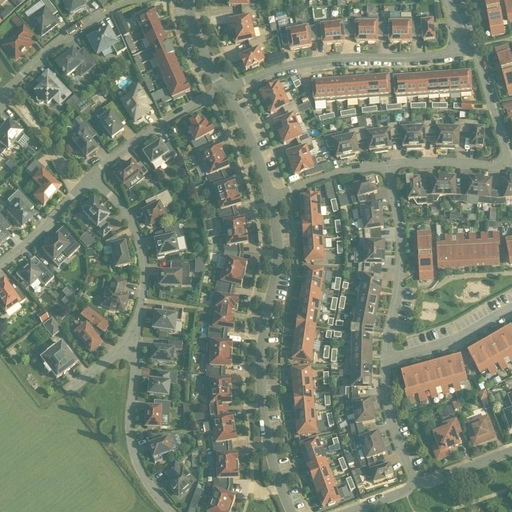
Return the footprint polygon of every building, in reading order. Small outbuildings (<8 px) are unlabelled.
[(29,21),(41,37),(57,25),(50,15),(56,11),(46,0),(43,0),(40,3),(45,9),(29,21)] [(65,6),(64,10),(68,11),(71,16),(76,13),(79,14),(80,10),(85,7),(82,3),(80,2),(81,0),(80,0),(65,0),(63,2),(65,6)] [(229,7),(242,7),(241,13),(255,12),(255,6),(248,6),(248,0),(226,0),(227,3),(229,3),(229,7)] [(484,0),(487,14),(505,10),(504,4),(498,5),(497,0),(484,0)] [(507,16),(508,22),(511,20),(511,0),(503,0),(504,4),(505,10),(507,16)] [(11,7),(6,12),(9,15),(15,10),(11,7)] [(501,17),(507,16),(505,10),(487,14),(492,37),(504,35),(501,17)] [(136,19),(141,30),(158,22),(155,17),(156,17),(154,11),(148,13),(147,11),(136,16),(137,18),(136,19)] [(4,20),(9,15),(6,12),(0,17),(4,20)] [(231,26),(229,26),(231,34),(252,30),(250,19),(256,17),(255,12),(241,13),(243,20),(230,22),(231,26)] [(11,22),(15,26),(19,21),(16,17),(11,22)] [(421,19),(422,24),(416,24),(417,37),(423,37),(424,43),(428,42),(428,44),(436,43),(435,34),(434,34),(432,18),(421,19)] [(342,20),(331,21),(333,45),(344,44),(344,38),(350,37),(349,24),(342,25),(342,20)] [(356,24),(349,24),(350,37),(356,37),(356,43),(367,43),(366,20),(356,20),(356,24)] [(377,20),(366,20),(367,43),(377,43),(377,37),(383,37),(383,24),(377,24),(377,20)] [(389,24),(383,24),(383,37),(389,37),(389,43),(400,43),(400,20),(389,20),(389,24)] [(411,20),(400,20),(400,43),(411,43),(411,37),(417,37),(416,24),(411,24),(411,20)] [(321,27),(314,28),(316,41),(322,40),(323,46),(333,45),(331,21),(320,22),(321,27)] [(158,22),(141,30),(145,39),(162,32),(158,22)] [(123,37),(130,34),(126,23),(119,26),(123,37)] [(307,24),(296,26),(301,50),(311,48),(310,42),(316,41),(314,28),(308,29),(307,24)] [(290,52),(301,50),(296,26),(279,29),(282,47),(289,46),(290,52)] [(24,28),(3,48),(5,49),(4,50),(8,54),(9,53),(16,60),(31,46),(27,42),(32,37),(24,28)] [(112,48),(117,56),(127,51),(121,38),(114,41),(108,30),(89,41),(97,56),(112,48)] [(235,45),(248,42),(249,48),(262,44),(266,43),(265,38),(261,38),(254,40),(252,30),(231,34),(233,42),(234,42),(235,45)] [(162,32),(145,39),(150,49),(168,41),(166,42),(162,32)] [(168,41),(150,49),(154,59),(172,51),(168,41)] [(258,65),(264,63),(258,52),(264,49),(262,44),(249,48),(252,54),(240,60),(242,63),(240,64),(243,69),(244,68),(246,71),(251,69),(252,70),(259,67),(258,65)] [(502,74),(511,70),(511,63),(507,47),(495,51),(502,74)] [(73,52),(57,65),(63,73),(62,74),(63,76),(65,75),(67,78),(76,71),(81,77),(95,66),(83,51),(77,56),(73,52)] [(172,51),(154,59),(158,69),(176,61),(172,51)] [(176,61),(158,69),(163,79),(179,71),(175,62),(177,61),(176,61)] [(511,70),(502,74),(509,97),(511,95),(511,70)] [(179,71),(163,79),(167,88),(184,81),(179,71)] [(471,94),(470,74),(459,75),(460,95),(471,94)] [(460,95),(459,75),(448,76),(450,96),(460,95)] [(437,77),(439,97),(450,96),(448,76),(437,77)] [(416,78),(417,98),(428,97),(427,77),(416,78)] [(427,77),(428,97),(439,97),(437,77),(427,77)] [(390,98),(389,78),(378,79),(379,99),(390,98)] [(405,79),(406,99),(417,98),(416,78),(405,79)] [(367,80),(368,100),(379,99),(378,79),(367,80)] [(394,80),(395,100),(406,99),(405,79),(394,80)] [(42,104),(43,104),(45,102),(47,105),(53,99),(59,106),(70,95),(55,80),(50,85),(48,82),(36,93),(39,96),(37,98),(36,99),(36,100),(36,101),(36,102),(37,102),(37,103),(38,104),(39,104),(40,105),(41,105),(42,104)] [(356,81),(358,101),(368,100),(367,80),(356,81)] [(186,86),(184,81),(167,88),(172,100),(173,99),(174,102),(185,97),(184,94),(190,92),(187,86),(186,86)] [(335,82),(336,102),(347,102),(345,81),(335,82)] [(345,81),(347,102),(358,101),(356,81),(345,81)] [(324,83),(325,103),(336,102),(335,82),(324,83)] [(313,84),(314,104),(325,103),(324,83),(313,84)] [(264,106),(283,96),(278,85),(274,87),(274,86),(269,88),(270,90),(260,94),(262,97),(260,98),(264,106)] [(138,123),(141,121),(141,119),(149,114),(147,112),(145,109),(150,105),(138,86),(130,91),(131,94),(120,101),(128,112),(133,120),(135,123),(136,123),(138,123)] [(160,100),(157,93),(151,96),(154,104),(160,101),(160,100)] [(74,96),(66,105),(71,110),(80,102),(74,96)] [(269,112),(271,115),(276,112),(282,109),(284,112),(285,114),(297,109),(294,102),(288,105),(283,96),(264,106),(268,113),(269,112)] [(116,138),(121,135),(120,133),(123,131),(120,126),(126,122),(112,103),(102,111),(106,117),(99,122),(101,124),(100,125),(103,130),(104,129),(112,140),(115,137),(116,138)] [(461,103),(461,106),(461,111),(461,112),(471,112),(471,104),(461,103)] [(309,104),(297,109),(300,115),(311,110),(309,104)] [(276,127),(275,128),(278,136),(298,127),(293,117),(300,115),(297,109),(285,114),(287,119),(275,124),(276,127)] [(75,121),(80,127),(85,123),(80,117),(75,121)] [(198,120),(190,124),(193,130),(189,132),(195,142),(191,144),(195,150),(209,143),(206,138),(213,133),(210,128),(208,129),(205,123),(201,126),(198,120)] [(483,143),(484,130),(479,130),(476,124),(466,122),(466,125),(465,135),(471,135),(469,149),(477,150),(477,152),(484,153),(485,145),(483,144),(483,143)] [(7,123),(0,131),(14,143),(16,145),(23,136),(20,133),(21,132),(21,131),(20,130),(20,129),(19,128),(18,128),(17,128),(16,129),(15,129),(7,123)] [(80,153),(81,154),(81,153),(86,159),(90,157),(91,157),(92,157),(93,157),(94,156),(94,155),(95,155),(95,154),(95,153),(98,151),(88,138),(94,134),(85,123),(80,127),(79,128),(84,134),(73,142),(78,148),(77,149),(77,150),(78,151),(78,152),(79,152),(79,153),(80,153)] [(425,147),(424,136),(430,136),(430,123),(422,123),(422,130),(417,130),(413,130),(414,150),(421,150),(421,147),(425,147)] [(440,147),(440,150),(447,150),(448,130),(443,129),(438,130),(438,123),(430,123),(430,136),(436,136),(436,147),(440,147)] [(402,125),(395,125),(396,138),(402,137),(402,148),(407,148),(407,151),(414,150),(413,130),(412,124),(402,125)] [(391,149),(390,138),(396,138),(395,125),(387,126),(388,132),(378,133),(381,153),(388,152),(387,150),(391,149)] [(458,148),(459,134),(465,135),(466,125),(455,125),(452,130),(448,130),(447,150),(454,150),(454,148),(458,148)] [(298,127),(278,136),(281,143),(282,142),(284,146),(296,141),(298,146),(310,141),(307,135),(302,137),(298,127)] [(373,152),(374,154),(381,153),(378,133),(374,134),(370,129),(360,130),(362,143),(368,141),(369,152),(373,152)] [(358,154),(356,144),(362,143),(360,130),(349,133),(348,139),(343,140),(348,159),(355,158),(354,155),(358,154)] [(0,131),(0,145),(1,147),(0,148),(0,153),(1,155),(5,150),(7,151),(14,143),(0,131)] [(340,158),(341,161),(348,159),(343,140),(333,142),(331,137),(324,139),(328,150),(334,149),(336,159),(340,158)] [(310,141),(298,146),(300,151),(287,155),(288,158),(287,159),(289,166),(309,160),(308,156),(313,152),(310,141)] [(219,146),(211,149),(209,143),(195,150),(197,155),(197,156),(202,167),(224,157),(219,146)] [(164,148),(160,144),(144,155),(152,166),(163,159),(166,164),(177,157),(169,145),(164,148)] [(221,172),(229,169),(224,157),(202,167),(206,178),(207,178),(209,184),(223,178),(221,172)] [(309,160),(289,166),(292,174),(293,174),(294,177),(307,173),(308,178),(323,173),(321,167),(317,169),(314,158),(309,160)] [(13,174),(17,170),(9,162),(5,166),(13,174)] [(24,169),(27,173),(37,165),(34,162),(24,169)] [(126,166),(123,169),(124,170),(115,176),(117,178),(116,179),(120,184),(120,183),(124,187),(140,174),(143,177),(148,174),(140,164),(136,168),(132,163),(127,167),(126,166)] [(41,173),(35,179),(33,182),(42,190),(34,199),(43,207),(59,189),(41,173)] [(432,179),(432,193),(426,193),(426,205),(433,205),(433,203),(435,203),(439,197),(443,197),(444,177),(437,177),(437,179),(432,179)] [(451,179),(451,177),(444,177),(443,197),(448,197),(451,202),(461,202),(461,191),(455,191),(455,179),(451,179)] [(214,189),(217,200),(237,194),(234,182),(225,185),(223,178),(209,184),(211,190),(214,189)] [(417,206),(426,205),(426,193),(420,193),(419,180),(411,180),(411,178),(404,179),(404,187),(407,187),(407,189),(408,201),(414,201),(417,206)] [(461,191),(461,202),(466,203),(466,205),(478,206),(478,204),(478,200),(480,179),(473,178),(473,180),(468,180),(467,191),(461,191)] [(351,197),(354,206),(365,203),(364,198),(377,194),(375,188),(375,186),(377,185),(375,179),(367,181),(367,183),(366,183),(366,184),(354,187),(355,193),(351,197)] [(487,182),(487,179),(480,179),(478,200),(478,204),(497,206),(497,193),(490,193),(491,182),(487,182)] [(503,182),(504,193),(497,193),(497,206),(507,205),(506,200),(511,199),(511,179),(507,180),(507,182),(503,182)] [(324,184),(324,185),(325,191),(332,190),(330,183),(324,184)] [(12,209),(7,214),(12,220),(12,223),(15,223),(21,228),(32,218),(28,214),(33,209),(17,192),(6,202),(12,209)] [(148,227),(150,226),(150,228),(167,220),(161,209),(173,203),(167,192),(145,204),(149,211),(143,213),(146,220),(145,220),(148,227)] [(241,206),(237,194),(217,200),(221,211),(217,212),(219,218),(234,215),(232,209),(241,206)] [(302,210),(320,209),(319,198),(313,198),(313,196),(306,197),(306,199),(301,199),(302,210)] [(103,210),(100,206),(98,207),(92,200),(89,203),(87,203),(84,206),(84,208),(81,211),(96,228),(97,227),(100,231),(97,233),(102,239),(111,231),(106,225),(106,226),(103,222),(108,218),(102,211),(103,210)] [(358,222),(362,221),(381,218),(380,207),(367,209),(365,203),(354,206),(355,211),(357,211),(358,222)] [(320,209),(302,210),(302,220),(323,219),(320,219),(320,209)] [(235,222),(234,215),(219,218),(220,224),(219,224),(221,237),(225,236),(246,232),(244,220),(235,222)] [(0,246),(1,247),(3,247),(5,245),(6,244),(6,241),(8,239),(1,230),(6,226),(0,218),(0,246)] [(364,232),(358,233),(359,238),(370,237),(370,231),(383,229),(381,218),(362,221),(364,232)] [(301,225),(302,231),(321,230),(324,230),(323,219),(302,220),(303,225),(301,225)] [(164,232),(166,240),(155,242),(158,253),(156,253),(157,260),(165,258),(164,257),(178,254),(176,241),(181,239),(179,227),(164,232)] [(431,251),(430,233),(425,234),(425,228),(420,228),(420,234),(417,234),(418,258),(437,257),(437,251),(431,251)] [(322,240),(321,230),(302,231),(302,238),(304,238),(304,242),(325,241),(325,240),(322,240)] [(223,247),(224,254),(240,254),(239,246),(248,245),(246,232),(225,236),(227,247),(223,247)] [(85,234),(78,240),(85,247),(93,243),(85,234)] [(473,243),(474,267),(486,266),(485,242),(487,242),(486,234),(481,235),(481,243),(475,243),(473,243)] [(493,234),(493,242),(487,242),(485,242),(486,266),(499,266),(497,242),(499,242),(498,234),(493,234)] [(461,244),(462,268),(474,267),(473,243),(475,243),(474,235),(469,235),(469,243),(463,244),(461,244)] [(437,245),(437,251),(437,257),(438,263),(438,269),(450,268),(449,244),(451,244),(451,236),(445,237),(445,245),(437,245)] [(449,244),(450,268),(462,268),(461,244),(463,244),(463,236),(457,236),(457,244),(451,244),(449,244)] [(62,242),(57,237),(42,251),(52,262),(61,254),(67,260),(79,248),(68,237),(62,242)] [(359,247),(365,248),(365,254),(384,255),(384,244),(371,243),(370,237),(359,238),(359,247)] [(110,248),(115,269),(128,266),(123,244),(117,246),(115,238),(104,244),(106,249),(110,248)] [(305,252),(326,251),(325,241),(304,242),(305,252)] [(326,251),(305,252),(305,263),(323,262),(323,251),(326,251)] [(227,261),(224,272),(244,277),(247,265),(238,262),(240,254),(224,254),(223,260),(227,261)] [(360,265),(359,265),(358,270),(370,272),(370,266),(383,266),(384,255),(365,254),(360,254),(360,265)] [(432,264),(438,263),(437,257),(418,258),(420,282),(433,281),(432,264)] [(195,262),(195,274),(203,274),(206,261),(195,262)] [(39,264),(35,268),(29,262),(23,269),(22,268),(20,270),(21,271),(15,276),(21,282),(23,281),(29,287),(37,280),(44,287),(53,278),(39,264)] [(160,283),(160,287),(181,288),(181,279),(189,279),(189,265),(181,265),(181,273),(160,273),(160,277),(158,277),(158,283),(160,283)] [(305,270),(304,281),(324,284),(326,273),(305,270)] [(369,278),(370,272),(358,270),(357,279),(362,282),(361,287),(380,291),(382,280),(369,278)] [(241,289),(244,277),(224,272),(221,282),(218,282),(216,289),(231,293),(232,286),(241,289)] [(114,312),(115,311),(122,313),(124,308),(126,308),(127,303),(126,301),(127,297),(120,295),(121,291),(122,291),(124,284),(112,280),(109,291),(106,290),(101,306),(108,308),(109,311),(114,312)] [(302,291),(323,294),(324,284),(304,281),(302,291)] [(16,289),(11,293),(3,282),(0,284),(0,307),(4,313),(17,304),(19,305),(25,301),(16,289)] [(380,291),(361,287),(359,298),(378,301),(380,291)] [(214,296),(212,308),(218,309),(218,312),(217,313),(217,316),(211,315),(209,328),(208,336),(223,337),(224,331),(233,332),(236,316),(236,314),(236,313),(238,300),(230,299),(231,293),(216,289),(214,296)] [(301,301),(322,304),(323,294),(302,291),(301,301)] [(75,299),(70,294),(64,300),(69,305),(75,299)] [(378,301),(359,298),(357,307),(376,311),(378,301)] [(299,312),(320,314),(322,304),(301,301),(299,312)] [(355,318),(374,321),(376,311),(357,307),(355,318)] [(181,324),(183,311),(163,308),(161,315),(155,314),(153,331),(174,333),(176,323),(181,324)] [(102,334),(102,335),(109,326),(86,309),(82,315),(90,325),(86,328),(85,327),(75,335),(80,342),(79,343),(79,342),(78,342),(81,350),(82,349),(85,348),(89,354),(91,352),(92,353),(98,348),(98,347),(100,346),(95,340),(102,334)] [(318,326),(319,320),(320,314),(299,312),(299,316),(297,316),(296,323),(298,323),(297,325),(297,329),(295,329),(294,335),(296,336),(295,340),(313,342),(313,343),(316,343),(316,342),(318,332),(315,331),(315,328),(316,325),(318,326)] [(48,319),(44,313),(37,318),(41,324),(48,319)] [(55,325),(59,322),(56,317),(51,320),(55,325)] [(352,336),(352,348),(371,348),(371,338),(373,338),(373,335),(373,331),(372,331),(374,321),(355,318),(353,329),(352,329),(351,333),(351,336),(352,336)] [(51,338),(60,332),(51,321),(43,327),(51,338)] [(511,332),(510,329),(499,335),(511,356),(511,355),(511,332)] [(511,355),(511,356),(499,335),(489,341),(501,362),(502,361),(508,358),(511,365),(511,364),(511,355)] [(207,343),(207,355),(231,356),(232,344),(223,344),(223,337),(208,336),(208,343),(207,343)] [(313,342),(295,340),(294,350),(312,352),(315,352),(312,352),(313,343),(313,342)] [(501,362),(489,341),(478,347),(490,368),(492,367),(498,364),(501,371),(506,368),(502,361),(501,362)] [(150,355),(152,356),(151,362),(173,365),(174,351),(182,352),(182,344),(168,343),(168,350),(153,348),(152,349),(151,349),(150,355)] [(48,375),(50,373),(56,380),(69,370),(76,364),(66,351),(60,344),(47,354),(40,360),(45,367),(43,368),(48,375)] [(492,367),(490,368),(478,347),(468,353),(480,374),(487,370),(491,377),(496,374),(492,367)] [(352,358),(371,358),(371,348),(352,348),(352,358)] [(294,350),(292,361),(313,364),(315,352),(312,352),(294,350)] [(231,369),(231,356),(207,355),(206,368),(206,374),(221,375),(222,368),(231,369)] [(352,368),(371,369),(371,358),(352,358),(352,368)] [(466,381),(460,358),(448,361),(454,384),(452,385),(455,392),(460,391),(458,383),(466,381)] [(454,384),(448,361),(436,364),(443,387),(441,388),(443,396),(448,394),(446,386),(452,385),(454,384)] [(443,387),(436,364),(425,367),(431,391),(429,391),(432,399),(437,397),(435,390),(435,389),(437,395),(442,394),(440,388),(441,388),(443,387)] [(431,391),(425,367),(413,371),(419,394),(418,394),(420,402),(425,401),(423,393),(429,391),(431,391)] [(371,369),(352,368),(352,378),(371,379),(371,369)] [(292,372),(293,383),(314,381),(314,380),(311,381),(310,370),(292,372)] [(414,404),(412,396),(418,394),(419,394),(413,371),(401,374),(407,397),(406,397),(408,405),(414,404)] [(157,382),(150,382),(150,388),(148,389),(147,393),(149,394),(149,396),(168,398),(170,385),(176,386),(177,376),(158,373),(157,382)] [(206,382),(206,394),(231,393),(231,381),(222,381),(221,375),(206,374),(206,382)] [(345,397),(358,396),(357,390),(370,390),(371,379),(352,378),(351,389),(345,389),(345,397)] [(314,381),(293,383),(294,393),(312,392),(315,392),(314,381)] [(488,399),(485,391),(477,394),(480,402),(488,399)] [(293,404),(313,402),(312,392),(294,393),(294,397),(293,398),(293,404)] [(231,405),(231,393),(206,394),(207,406),(207,414),(223,412),(222,406),(231,405)] [(511,394),(507,396),(511,408),(511,412),(504,415),(503,418),(504,421),(506,422),(510,433),(511,432),(511,394)] [(358,403),(358,396),(345,397),(347,409),(353,409),(354,415),(373,412),(371,401),(358,403)] [(147,408),(146,428),(169,429),(170,404),(154,402),(154,409),(147,408)] [(314,412),(313,402),(293,404),(294,411),(295,410),(296,415),(317,412),(314,412)] [(461,409),(458,402),(452,404),(455,412),(461,409)] [(454,415),(451,406),(443,410),(446,418),(454,415)] [(192,416),(192,413),(191,407),(185,407),(184,407),(185,417),(192,416)] [(224,419),(223,412),(207,414),(208,421),(210,434),(214,433),(234,430),(233,417),(224,419)] [(317,423),(317,422),(317,412),(296,415),(297,425),(317,423)] [(349,423),(351,435),(363,432),(362,425),(375,423),(373,412),(354,415),(355,421),(349,423)] [(491,426),(490,426),(489,426),(486,418),(466,426),(469,434),(468,434),(470,439),(471,439),(474,447),(494,439),(491,431),(492,431),(491,426)] [(437,460),(448,456),(446,451),(458,446),(453,435),(459,433),(455,422),(444,426),(446,432),(435,436),(439,447),(433,449),(437,460)] [(318,434),(317,423),(297,425),(298,436),(318,434)] [(212,444),(213,451),(228,449),(227,443),(236,442),(234,430),(214,433),(216,444),(212,444)] [(365,438),(363,432),(351,435),(355,446),(361,445),(363,451),(381,445),(377,434),(365,438)] [(161,442),(149,446),(155,464),(162,462),(161,457),(172,453),(170,446),(175,444),(171,434),(159,435),(161,442)] [(317,441),(300,447),(304,457),(321,451),(317,441)] [(361,462),(363,469),(374,465),(372,459),(385,455),(381,445),(363,451),(366,460),(361,462)] [(213,468),(213,469),(238,468),(238,456),(229,456),(228,449),(213,451),(213,457),(217,457),(217,468),(213,468)] [(321,451),(304,457),(307,467),(324,461),(324,462),(325,462),(325,461),(327,460),(324,450),(321,451)] [(309,471),(307,472),(310,478),(328,471),(331,470),(328,471),(325,462),(324,462),(324,461),(307,467),(309,471)] [(181,472),(175,465),(165,473),(171,481),(167,485),(178,497),(183,492),(186,493),(189,490),(188,488),(194,482),(183,470),(181,472)] [(374,465),(363,469),(365,474),(366,478),(372,479),(373,485),(385,481),(387,481),(387,483),(396,480),(394,474),(392,474),(391,473),(389,467),(376,471),(374,465)] [(238,480),(238,468),(213,469),(213,481),(214,481),(214,486),(229,488),(229,481),(238,480)] [(332,482),(335,481),(331,470),(328,471),(310,478),(312,484),(313,484),(315,488),(332,482)] [(335,491),(332,482),(315,488),(318,497),(335,491)] [(215,492),(211,503),(231,510),(235,499),(226,496),(229,488),(214,486),(212,491),(215,492)] [(201,499),(203,492),(197,490),(194,496),(201,499)] [(336,492),(335,491),(318,497),(322,508),(327,506),(328,508),(334,505),(334,503),(339,502),(339,501),(344,499),(341,490),(336,492)] [(196,510),(200,499),(194,497),(190,508),(196,510)] [(230,511),(231,510),(211,503),(208,511),(230,511)]
